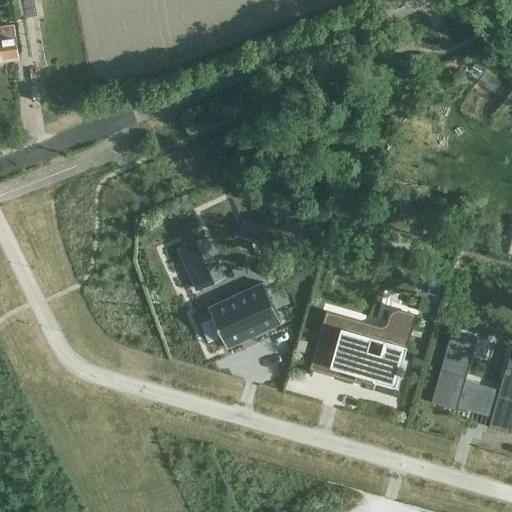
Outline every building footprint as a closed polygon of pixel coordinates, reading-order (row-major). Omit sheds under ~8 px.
[(5,0),(10,21),(23,18),(19,0),(5,0)] [(0,61),(18,58),(12,26),(0,28),(0,61)] [(244,220),(240,233),(263,240),(267,226),(244,220)] [(202,236),(180,246),(199,288),(221,278),(202,236)] [(243,290),(208,306),(226,346),(261,330),(280,321),(262,282),(243,290)] [(327,311),(311,366),(332,372),(334,364),(360,372),(358,380),(373,384),(374,379),(392,384),(392,385),(393,385),(394,384),(395,384),(395,383),(396,383),(396,382),(399,372),(400,372),(402,364),(399,363),(401,359),(411,325),(390,319),(385,340),(383,340),(380,352),(367,349),(371,336),(344,329),(345,324),(344,323),(346,317),(327,311)] [(454,330),(433,399),(474,411),(477,401),(494,406),(488,425),(510,432),(511,423),(511,367),(505,365),(499,388),(463,378),(475,336),(454,330)]
